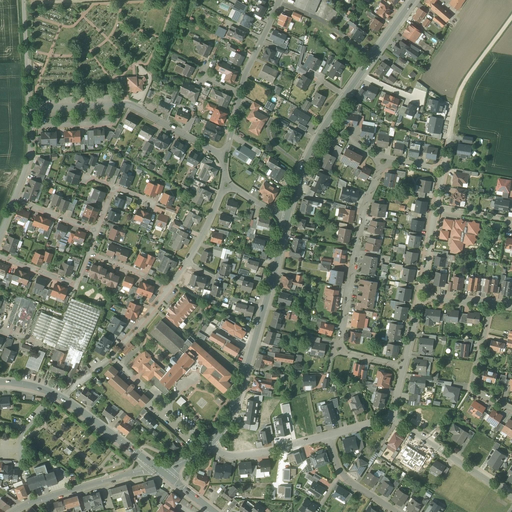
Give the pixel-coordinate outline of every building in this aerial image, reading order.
[(295,0),(293,5),(313,14),(320,0),(318,0),(295,0)] [(380,0),(377,5),(379,7),(374,14),(384,21),(392,11),(388,8),(389,6),(380,0)] [(437,0),(423,0),(421,4),(444,24),(452,15),(436,2),(437,0)] [(465,0),(450,0),(447,4),(458,11),(465,0)] [(257,4),(251,13),(260,19),(266,9),(257,4)] [(244,16),(245,15),(245,11),(237,7),(235,11),(241,14),(244,16)] [(426,14),(417,8),(410,19),(419,25),(426,14)] [(330,9),(325,19),(331,22),(337,12),(330,9)] [(241,14),(235,11),(232,19),(237,22),(238,21),(241,23),(240,24),(249,28),(250,25),(251,25),(252,22),(251,22),(253,19),(245,15),(244,16),(241,14)] [(302,17),(293,13),(291,18),(299,22),(302,17)] [(291,20),(282,16),(278,25),(287,29),(291,20)] [(350,18),(346,23),(354,29),(358,24),(350,18)] [(383,25),(374,18),(366,28),(376,35),(383,25)] [(407,23),(403,28),(417,38),(421,33),(407,23)] [(245,33),(231,26),(228,31),(233,34),(232,36),(242,41),(245,33)] [(226,31),(219,27),(215,35),(222,38),(226,31)] [(368,34),(357,27),(349,38),(359,46),(368,34)] [(413,44),(417,38),(403,28),(399,34),(413,44)] [(286,37),(274,31),(270,39),(273,41),(272,44),(285,50),(289,39),(285,38),(286,37)] [(394,49),(392,53),(401,59),(404,54),(415,61),(421,52),(401,38),(397,44),(395,43),(391,47),(394,49)] [(212,47),(203,43),(203,44),(200,42),(198,45),(199,45),(201,47),(198,53),(207,57),(212,47)] [(230,44),(227,50),(234,53),(237,48),(230,44)] [(275,53),(266,48),(261,59),(274,65),(277,59),(273,57),(275,53)] [(236,53),(234,59),(231,57),(229,61),(232,62),(232,63),(239,66),(244,57),(236,53)] [(172,54),(170,59),(184,64),(186,59),(172,54)] [(322,61),(311,55),(305,67),(316,73),(322,61)] [(384,58),(372,73),(391,87),(396,80),(390,76),(393,71),(399,75),(402,71),(384,58)] [(239,70),(216,60),(212,70),(225,75),(222,81),(234,86),(239,70)] [(346,67),(335,60),(326,75),(336,82),(346,67)] [(194,68),(187,64),(186,66),(184,69),(176,65),(173,71),(183,76),(184,74),(189,77),(194,68)] [(278,71),(262,64),(256,77),(272,85),(278,71)] [(412,71),(407,76),(411,80),(416,75),(412,71)] [(137,73),(127,73),(127,84),(131,84),(131,90),(134,89),(144,89),(143,76),(137,76),(137,73)] [(312,81),(300,74),(294,85),(305,91),(312,81)] [(194,87),(183,82),(179,91),(190,96),(188,99),(195,102),(200,90),(194,87)] [(425,92),(427,87),(415,83),(413,87),(425,92)] [(378,88),(369,84),(363,94),(373,99),(378,88)] [(275,86),(272,93),(278,95),(281,89),(275,86)] [(365,90),(360,88),(355,95),(360,98),(365,90)] [(227,95),(222,93),(213,89),(210,96),(215,98),(214,100),(215,100),(216,97),(219,99),(217,104),(225,108),(230,97),(227,95)] [(325,97),(316,93),(310,103),(319,108),(325,97)] [(380,105),(387,107),(391,96),(384,93),(380,105)] [(387,107),(394,110),(398,99),(391,96),(387,107)] [(160,101),(156,110),(159,111),(160,111),(161,111),(166,114),(170,106),(160,101)] [(274,104),(267,101),(264,106),(270,110),(274,104)] [(306,112),(310,103),(306,101),(301,109),(306,112)] [(434,101),(432,110),(445,113),(446,105),(443,105),(443,103),(434,101)] [(212,111),(213,109),(214,109),(215,106),(207,102),(204,108),(212,111)] [(260,107),(252,102),(248,109),(252,111),(247,119),(253,122),(249,130),(256,135),(267,117),(257,111),(260,107)] [(417,107),(408,103),(404,113),(413,116),(417,107)] [(287,117),(305,126),(310,116),(292,107),(287,117)] [(226,114),(215,109),(210,120),(222,125),(226,114)] [(189,114),(178,110),(174,118),(178,119),(178,120),(185,123),(189,114)] [(138,120),(127,114),(123,123),(133,129),(138,120)] [(351,115),(346,114),(342,125),(347,126),(351,115)] [(443,118),(430,115),(427,131),(433,132),(440,134),(443,118)] [(280,119),(278,123),(285,127),(288,123),(280,119)] [(222,132),(214,129),(215,125),(207,122),(203,132),(210,135),(209,138),(210,138),(210,139),(212,140),(213,140),(218,142),(220,137),(219,136),(221,132),(221,133),(222,132)] [(123,127),(118,124),(111,137),(116,139),(123,127)] [(153,131),(146,127),(143,125),(139,134),(149,139),(153,131)] [(368,126),(361,125),(358,137),(365,138),(368,126)] [(104,130),(94,130),(94,140),(104,140),(104,130)] [(286,133),(284,139),(291,144),(292,142),(296,144),(300,135),(291,130),(289,135),(286,133)] [(47,133),(41,133),(42,145),(50,144),(49,132),(47,133)] [(170,140),(159,134),(154,143),(165,149),(170,140)] [(389,137),(377,134),(374,147),(387,149),(389,137)] [(473,137),(463,136),(462,142),(472,144),(473,137)] [(186,146),(180,143),(176,141),(171,151),(175,153),(174,154),(180,157),(180,156),(181,156),(183,152),(186,146)] [(151,145),(146,142),(139,154),(145,157),(151,145)] [(405,145),(393,143),(391,155),(402,157),(405,145)] [(473,145),(458,143),(456,156),(470,159),(473,145)] [(255,153),(242,144),(238,150),(235,148),(231,154),(248,165),(255,153)] [(420,146),(409,144),(406,156),(418,159),(420,146)] [(260,150),(253,145),(250,149),(258,154),(260,150)] [(438,148),(427,146),(425,159),(436,162),(438,148)] [(361,157),(355,154),(352,153),(353,153),(346,149),(340,160),(345,162),(346,161),(348,163),(347,164),(348,164),(349,163),(351,164),(351,165),(356,168),(361,157)] [(200,157),(191,152),(186,160),(196,165),(200,157)] [(335,157),(325,152),(318,165),(325,168),(328,170),(335,157)] [(89,158),(78,154),(73,168),(86,173),(88,167),(94,169),(99,158),(90,155),(89,158)] [(281,163),(270,157),(265,165),(270,168),(266,175),(277,182),(283,172),(278,169),(281,163)] [(36,164),(46,168),(49,161),(48,161),(43,159),(40,158),(39,159),(37,162),(36,164)] [(118,172),(122,173),(118,185),(129,188),(134,176),(127,173),(130,164),(122,161),(118,172)] [(95,173),(102,176),(106,166),(97,163),(94,170),(96,171),(95,173)] [(218,170),(203,163),(196,178),(206,183),(210,176),(214,178),(218,170)] [(44,174),(46,168),(36,164),(35,166),(36,166),(34,170),(35,171),(38,172),(44,175),(44,174)] [(115,167),(107,164),(104,174),(111,178),(113,175),(116,176),(118,170),(115,168),(115,167)] [(192,167),(186,180),(190,182),(197,170),(192,167)] [(363,167),(358,176),(362,178),(363,177),(366,179),(370,170),(366,168),(366,169),(363,167)] [(79,175),(68,171),(64,181),(75,185),(79,175)] [(329,176),(318,171),(310,189),(321,194),(329,176)] [(396,175),(385,173),(383,185),(394,187),(396,177),(396,175)] [(462,175),(454,174),(452,185),(461,187),(462,183),(467,184),(468,176),(462,175)] [(498,178),(496,190),(509,192),(511,180),(498,178)] [(432,181),(419,179),(417,192),(430,194),(432,181)] [(41,184),(29,180),(26,187),(38,192),(41,184)] [(184,182),(181,186),(185,190),(189,186),(184,182)] [(155,186),(147,183),(143,194),(153,197),(155,193),(159,195),(162,186),(156,184),(155,186)] [(277,191),(263,183),(259,191),(265,195),(262,201),(270,205),(277,191)] [(212,193),(197,186),(190,202),(199,206),(202,200),(208,202),(212,193)] [(38,192),(26,188),(22,197),(35,202),(38,192)] [(105,194),(93,188),(88,200),(101,205),(105,194)] [(358,192),(343,188),(340,198),(343,199),(343,200),(352,202),(353,201),(355,202),(357,195),(358,192)] [(455,193),(450,197),(448,205),(458,206),(459,203),(465,199),(466,191),(456,190),(455,193)] [(175,197),(162,192),(159,203),(165,206),(164,210),(174,214),(175,209),(171,207),(175,197)] [(61,197),(54,194),(50,205),(57,208),(57,207),(60,199),(61,197)] [(114,197),(111,206),(122,210),(124,204),(129,206),(131,199),(123,196),(121,200),(114,197)] [(495,198),(494,209),(508,211),(510,200),(495,198)] [(60,199),(56,209),(64,212),(66,209),(68,210),(71,204),(68,203),(68,202),(60,199)] [(239,202),(227,199),(223,209),(236,213),(239,202)] [(322,204),(302,199),(300,212),(309,214),(311,206),(321,208),(322,204)] [(428,202),(414,199),(411,212),(425,215),(428,202)] [(384,205),(373,203),(372,209),(385,211),(386,207),(384,207),(384,205)] [(96,217),(99,210),(85,205),(83,212),(96,217)] [(30,212),(17,207),(12,220),(23,224),(20,231),(25,233),(30,220),(27,219),(30,212)] [(121,212),(110,207),(105,220),(116,224),(121,212)] [(354,210),(339,208),(336,218),(342,219),(342,221),(352,223),(354,210)] [(144,211),(137,209),(133,220),(140,223),(144,211)] [(140,223),(147,226),(151,214),(144,211),(140,223)] [(201,217),(188,211),(181,226),(190,230),(193,223),(197,225),(201,217)] [(96,217),(83,212),(80,219),(94,224),(96,217)] [(34,214),(30,225),(38,228),(42,217),(34,214)] [(169,218),(156,214),(152,225),(164,229),(169,218)] [(231,217),(219,214),(217,224),(228,227),(231,217)] [(51,220),(43,217),(38,229),(46,232),(51,220)] [(269,220),(257,217),(255,225),(267,229),(269,220)] [(443,218),(441,229),(451,230),(450,236),(452,237),(452,243),(449,245),(451,247),(450,251),(454,251),(456,254),(458,252),(463,253),(464,244),(466,244),(467,246),(470,245),(474,245),(475,241),(477,240),(475,237),(476,235),(478,235),(479,231),(481,230),(479,227),(480,224),(476,224),(474,221),(471,223),(463,221),(461,219),(459,221),(443,218)] [(306,220),(298,219),(297,227),(304,229),(306,220)] [(424,221),(411,219),(409,230),(422,233),(424,221)] [(67,228),(57,224),(51,239),(58,241),(57,243),(65,246),(70,232),(66,230),(67,228)] [(125,232),(110,227),(106,238),(118,242),(120,237),(123,238),(125,232)] [(351,230),(337,227),(335,242),(348,244),(351,230)] [(73,233),(71,232),(67,243),(71,244),(72,242),(80,246),(84,234),(74,230),(73,233)] [(188,234),(178,230),(169,247),(178,252),(182,244),(186,247),(189,240),(186,238),(188,234)] [(224,233),(212,230),(208,241),(221,245),(224,233)] [(449,232),(441,230),(439,239),(448,240),(449,232)] [(19,240),(7,235),(4,242),(16,247),(19,240)] [(421,237),(409,235),(407,246),(419,249),(421,237)] [(290,248),(298,249),(300,239),(292,238),(290,248)] [(264,242),(252,239),(249,247),(262,250),(264,242)] [(16,248),(4,243),(1,250),(14,254),(16,248)] [(119,247),(109,243),(104,254),(112,258),(113,255),(115,256),(119,247)] [(394,246),(393,251),(404,253),(406,245),(398,244),(397,247),(394,246)] [(119,247),(115,256),(117,256),(116,259),(123,261),(128,251),(119,247)] [(298,249),(290,248),(288,257),(300,259),(301,250),(298,249)] [(347,251),(334,248),(331,263),(345,265),(347,251)] [(43,255),(34,252),(30,263),(42,266),(43,262),(49,264),(53,255),(45,251),(43,255)] [(211,254),(203,252),(200,261),(208,264),(211,254)] [(417,254),(411,252),(408,252),(406,263),(415,264),(416,260),(416,258),(417,258),(417,254)] [(146,258),(137,254),(132,264),(143,268),(145,265),(151,268),(156,258),(147,255),(146,258)] [(156,259),(160,261),(156,272),(166,276),(169,267),(174,269),(177,262),(158,254),(156,259)] [(363,255),(361,261),(378,264),(379,258),(363,255)] [(446,258),(435,256),(433,266),(444,268),(446,258)] [(258,262),(245,259),(243,268),(256,272),(258,262)] [(361,261),(360,267),(377,270),(378,264),(361,261)] [(9,266),(0,262),(0,274),(5,276),(9,266)] [(74,266),(62,262),(57,274),(69,278),(74,266)] [(232,264),(221,262),(217,274),(228,277),(232,264)] [(330,265),(320,263),(318,271),(328,272),(328,270),(329,270),(330,265)] [(104,269),(91,264),(86,275),(100,280),(103,271),(104,269)] [(360,267),(359,273),(376,276),(377,270),(360,267)] [(21,271),(14,268),(10,280),(17,283),(21,271)] [(414,270),(405,268),(404,269),(405,269),(404,275),(403,275),(403,280),(412,281),(413,277),(413,276),(413,273),(414,274),(414,270)] [(329,270),(328,270),(328,272),(326,283),(340,286),(342,272),(329,270)] [(22,271),(17,283),(25,286),(29,274),(22,271)] [(100,280),(99,282),(115,288),(119,277),(103,271),(100,280)] [(199,275),(191,273),(188,285),(204,290),(206,281),(199,279),(199,275)] [(446,274),(436,273),(434,284),(444,286),(446,274)] [(134,279),(124,275),(120,285),(130,289),(134,279)] [(294,279),(280,276),(277,286),(290,290),(291,285),(301,288),(304,277),(295,275),(294,279)] [(32,287),(38,290),(36,295),(44,299),(48,290),(43,289),(46,281),(36,277),(32,287)] [(459,277),(454,277),(453,288),(457,289),(458,290),(460,290),(461,289),(462,290),(463,282),(463,279),(459,279),(459,277)] [(253,282),(241,279),(238,290),(250,294),(253,282)] [(378,283),(359,279),(358,284),(363,285),(362,287),(358,286),(357,291),(361,292),(361,296),(356,295),(355,300),(360,301),(360,303),(355,302),(353,310),(362,311),(363,309),(373,311),(378,283)] [(511,281),(503,279),(500,295),(511,296),(511,281)] [(145,284),(138,281),(134,293),(141,296),(145,284)] [(60,286),(53,283),(49,295),(56,298),(60,286)] [(153,286),(146,284),(141,295),(149,298),(153,286)] [(222,287),(212,284),(209,296),(219,299),(222,287)] [(67,289),(60,286),(56,298),(62,301),(67,289)] [(339,290),(326,287),(321,310),(335,313),(339,290)] [(411,290),(400,288),(399,292),(399,291),(399,293),(401,293),(400,299),(409,301),(409,300),(410,294),(411,290)] [(292,296),(277,293),(275,303),(290,307),(292,296)] [(195,306),(183,295),(171,309),(169,307),(165,311),(167,313),(164,316),(176,327),(195,306)] [(62,321),(40,312),(30,336),(67,351),(69,348),(83,354),(101,311),(71,299),(62,321)] [(141,307),(129,302),(126,310),(138,314),(141,307)] [(253,307),(233,302),(231,312),(242,314),(241,318),(250,320),(253,307)] [(408,308),(397,306),(395,314),(397,314),(397,318),(405,320),(408,308)] [(424,309),(423,326),(433,327),(433,322),(438,322),(440,311),(424,309)] [(460,311),(446,309),(444,324),(458,325),(460,311)] [(138,314),(125,310),(122,318),(135,322),(138,314)] [(284,313),(273,311),(268,328),(279,331),(284,313)] [(482,313),(466,311),(464,324),(480,326),(482,313)] [(291,313),(288,313),(286,319),(296,321),(297,314),(291,313)] [(365,315),(353,313),(351,327),(362,329),(364,317),(365,315)] [(172,354),(183,341),(160,321),(149,334),(172,354)] [(333,326),(319,323),(317,334),(331,338),(333,326)] [(246,330),(229,324),(227,332),(234,335),(233,337),(242,340),(246,330)] [(390,330),(401,332),(402,325),(391,324),(390,330)] [(400,340),(401,332),(390,330),(389,338),(400,340)] [(281,335),(267,331),(263,343),(277,347),(281,335)] [(361,335),(351,333),(349,342),(359,344),(360,337),(361,335)] [(101,335),(93,351),(104,358),(113,342),(101,335)] [(427,339),(420,338),(418,353),(426,354),(426,350),(432,350),(433,340),(427,339)] [(216,348),(220,342),(215,339),(211,345),(216,348)] [(501,343),(490,340),(488,350),(500,353),(501,343)] [(230,375),(192,341),(165,372),(158,380),(167,388),(194,357),(207,368),(201,375),(221,393),(229,384),(225,381),(230,375)] [(326,344),(311,342),(309,355),(324,358),(326,344)] [(469,344),(461,343),(460,355),(467,356),(469,344)] [(30,347),(22,344),(20,350),(28,352),(30,347)] [(132,347),(129,344),(120,353),(124,356),(132,347)] [(239,347),(230,344),(229,347),(225,345),(222,349),(228,352),(227,354),(236,357),(239,347)] [(399,347),(388,344),(385,355),(397,358),(399,347)] [(17,353),(4,347),(0,356),(0,360),(11,365),(17,353)] [(66,355),(54,350),(50,360),(68,367),(64,378),(62,383),(63,383),(70,386),(83,353),(69,348),(66,355)] [(35,357),(29,355),(24,366),(37,371),(44,353),(38,350),(35,357)] [(144,350),(129,366),(163,396),(168,391),(157,381),(165,372),(151,359),(152,357),(144,350)] [(272,358),(256,354),(253,367),(262,369),(264,364),(270,365),(272,358)] [(429,361),(413,359),(412,372),(417,373),(417,375),(428,377),(429,361)] [(50,360),(46,371),(64,378),(68,367),(50,360)] [(364,366),(354,364),(352,375),(357,376),(356,378),(365,380),(367,371),(363,370),(364,366)] [(107,379),(104,381),(133,407),(135,404),(140,408),(148,399),(116,374),(117,372),(110,366),(101,374),(107,379)] [(392,374),(376,370),(372,385),(388,389),(392,374)] [(497,373),(482,371),(480,381),(495,384),(497,373)] [(315,374),(301,373),(301,389),(315,389),(315,374)] [(425,380),(410,378),(409,394),(419,395),(419,388),(424,389),(425,380)] [(271,382),(253,379),(251,390),(261,392),(262,387),(270,389),(271,382)] [(511,391),(511,380),(509,380),(509,381),(505,381),(503,387),(509,389),(508,391),(511,391)] [(459,389),(445,385),(443,395),(451,397),(450,401),(455,402),(459,389)] [(75,397),(81,401),(89,392),(83,387),(75,397)] [(81,401),(88,406),(95,396),(89,392),(81,401)] [(386,395),(375,392),(372,405),(383,408),(386,395)] [(180,397),(175,402),(180,407),(185,401),(180,397)] [(9,398),(6,398),(1,399),(1,398),(0,398),(0,408),(2,408),(2,407),(10,406),(9,398)] [(474,400),(466,412),(478,419),(485,407),(474,400)] [(331,403),(321,406),(326,425),(337,422),(331,403)] [(357,404),(352,406),(355,414),(365,411),(362,403),(357,404)] [(106,405),(99,413),(109,421),(117,413),(106,405)] [(503,415),(491,409),(484,421),(496,428),(503,415)] [(145,413),(138,420),(149,430),(156,423),(145,413)] [(499,433),(505,436),(511,425),(511,420),(508,418),(499,433)] [(121,420),(114,428),(125,436),(132,427),(121,420)] [(467,434),(453,426),(449,432),(454,435),(451,439),(460,445),(465,437),(467,434)] [(469,431),(467,434),(465,437),(470,440),(473,434),(469,431)] [(354,435),(355,438),(358,449),(363,448),(359,434),(354,435)] [(402,439),(395,434),(387,446),(395,450),(402,439)] [(355,438),(342,441),(345,454),(358,451),(358,449),(355,438)] [(173,441),(168,446),(174,452),(179,448),(173,441)] [(393,453),(390,457),(394,459),(398,452),(395,450),(387,446),(384,444),(380,451),(383,453),(385,449),(393,453)] [(316,454),(310,456),(313,465),(322,461),(323,464),(329,462),(325,451),(323,452),(322,449),(322,450),(316,452),(316,451),(316,454)] [(507,455),(496,449),(486,464),(496,471),(507,455)] [(296,452),(286,456),(289,464),(299,460),(296,452)] [(367,464),(358,458),(348,473),(357,479),(367,464)] [(269,461),(260,462),(261,471),(269,471),(269,467),(270,466),(269,463),(269,462),(269,461)] [(445,467),(436,461),(430,471),(439,476),(445,467)] [(249,463),(238,463),(239,472),(250,472),(249,463)] [(10,464),(2,464),(1,479),(16,481),(17,471),(9,470),(10,464)] [(36,476),(25,479),(28,490),(45,485),(46,488),(56,485),(52,473),(47,474),(44,465),(33,468),(36,476)] [(223,467),(216,465),(214,477),(221,478),(222,476),(221,476),(223,467)] [(231,466),(223,465),(223,466),(223,467),(221,476),(222,476),(229,478),(231,466)] [(449,469),(445,467),(439,476),(443,479),(449,469)] [(282,480),(289,480),(289,476),(296,476),(296,468),(282,468),(282,480)] [(377,479),(368,473),(363,482),(372,487),(377,479)] [(207,477),(197,474),(195,482),(204,485),(207,477)] [(156,492),(152,479),(141,483),(144,493),(145,495),(156,492)] [(324,489),(311,481),(305,491),(314,496),(313,498),(318,501),(324,489)] [(393,488),(383,482),(378,491),(387,497),(393,488)] [(144,493),(141,483),(128,487),(131,496),(144,493)] [(23,485),(11,489),(16,502),(28,497),(23,485)] [(125,486),(109,490),(112,500),(119,498),(123,509),(131,507),(125,486)] [(228,501),(237,490),(231,486),(227,492),(225,490),(221,495),(228,501)] [(282,498),(290,499),(290,486),(278,486),(277,493),(282,493),(282,498)] [(348,493),(337,487),(332,497),(334,498),(335,497),(343,501),(343,500),(348,493)] [(407,496),(397,490),(391,501),(401,507),(407,496)] [(99,491),(80,497),(84,511),(87,511),(104,507),(99,491)] [(179,498),(171,491),(164,500),(165,501),(170,504),(173,506),(176,503),(179,498)] [(76,496),(61,500),(64,510),(73,508),(74,511),(80,510),(76,496)] [(0,499),(0,507),(4,511),(10,506),(0,499)] [(417,511),(422,506),(412,499),(405,509),(410,511),(417,511)] [(314,507),(304,500),(297,511),(299,511),(311,511),(313,510),(314,507)] [(61,501),(53,503),(57,511),(64,510),(61,501)] [(441,511),(444,509),(432,502),(425,511),(441,511)] [(247,511),(250,509),(242,503),(238,510),(240,511),(247,511)]
